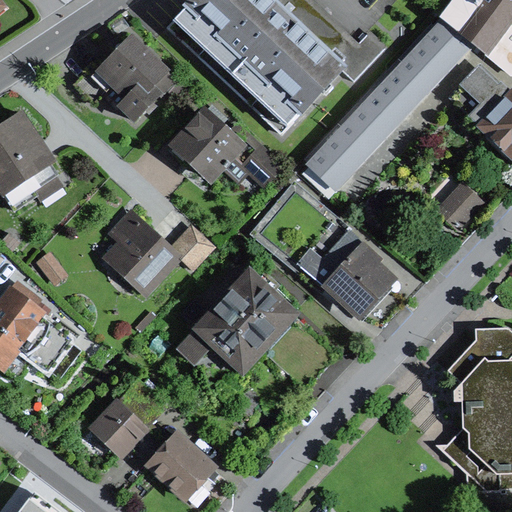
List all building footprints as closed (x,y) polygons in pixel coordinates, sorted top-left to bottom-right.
[(0,0),(0,16),(9,10),(0,0)] [(196,0),(168,30),(282,139),(346,75),(354,83),(387,48),(370,32),(360,45),(311,0),(196,0)] [(511,0),(455,0),(439,22),(441,23),(473,49),(511,79),(511,77),(511,0)] [(441,23),(306,167),(338,196),(473,49),(441,23)] [(178,83),(180,81),(133,36),(91,80),(109,97),(106,100),(136,127),(168,94),(178,83)] [(511,93),(511,94),(481,66),(459,88),(480,108),(469,120),(477,129),(475,130),(511,165),(511,93)] [(178,83),(168,94),(187,111),(196,101),(178,83)] [(204,112),(170,150),(211,189),(225,173),(240,187),(249,177),(265,192),(288,168),(238,124),(230,134),(204,112)] [(23,113),(0,127),(0,195),(10,211),(42,190),(41,189),(59,178),(53,167),(57,164),(23,113)] [(325,293),(359,324),(399,282),(382,266),(384,262),(352,234),(354,232),(295,183),(251,236),(322,296),(325,293)] [(436,214),(458,234),(485,204),(462,185),(436,214)] [(102,260),(147,301),(182,263),(179,261),(183,258),(172,248),(132,211),(108,236),(117,244),(102,260)] [(193,226),(172,248),(183,258),(179,261),(182,263),(193,274),(217,249),(193,226)] [(21,244),(10,233),(2,243),(13,253),(21,244)] [(69,277),(50,252),(37,264),(55,288),(69,277)] [(211,351),(243,380),(266,355),(307,391),(339,355),(298,321),(302,317),(250,269),(175,350),(195,369),(211,351)] [(18,282),(0,304),(0,374),(5,378),(19,358),(50,381),(78,343),(37,309),(43,302),(18,282)] [(511,332),(509,330),(475,331),(476,342),(446,373),(461,386),(454,394),(454,405),(462,405),(463,431),(447,447),(435,447),(467,477),(467,495),(502,494),(502,493),(511,492),(511,332)] [(138,380),(88,431),(122,463),(129,455),(144,469),(165,446),(149,431),(170,409),(138,380)] [(165,446),(144,469),(186,507),(220,471),(178,432),(165,446)] [(63,511),(35,491),(18,511),(63,511)]
